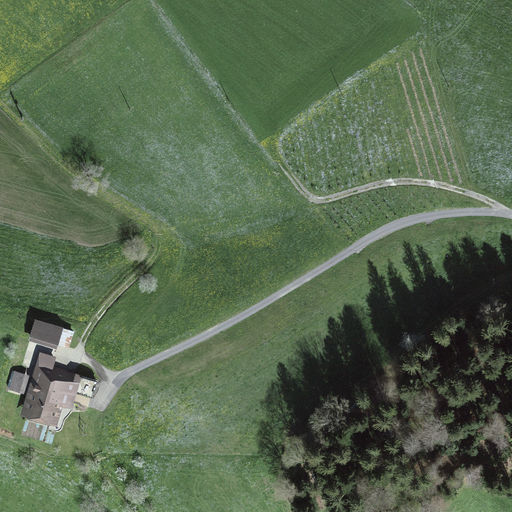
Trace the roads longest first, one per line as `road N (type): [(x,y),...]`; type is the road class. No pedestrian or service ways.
road 1 (unclassified): [(116,383),(393,226),(438,214),(511,214)]
road 2 (track): [(0,104),(65,164),(155,226),(153,255),(81,342),(82,355),(116,383)]
road 3 (track): [(287,511),(280,465),(318,414),(511,276)]
road 4 (track): [(309,196),(161,0)]
road 5 (track): [(309,196),(420,182),(508,213)]
